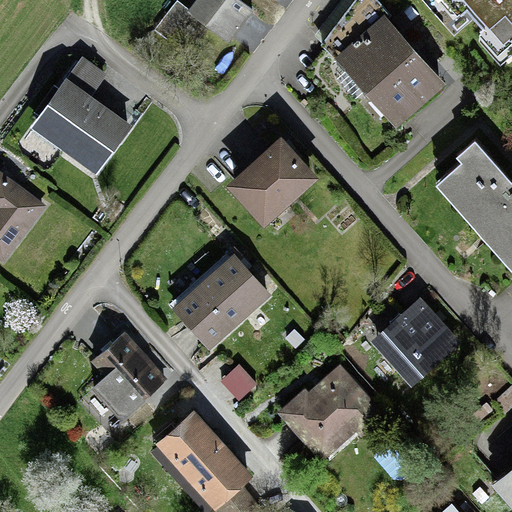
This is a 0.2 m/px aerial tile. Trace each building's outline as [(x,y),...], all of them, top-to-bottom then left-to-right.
[(240,0),(195,0),(189,9),(177,0),(176,0),(154,30),(166,39),(188,10),(228,40),(252,9),(240,0)] [(390,14),(377,0),(354,0),(322,43),(338,61),(341,58),(384,19),(390,14)] [(511,0),(448,0),(461,15),(466,10),(482,28),(479,30),(497,51),(511,37),(511,0)] [(396,119),(439,81),(384,19),(341,58),(396,119)] [(87,96),(103,74),(82,59),(38,120),(63,137),(59,142),(96,169),(127,125),(87,96)] [(511,178),(511,179),(475,138),(457,154),(462,160),(447,173),(463,192),(458,196),(468,207),(464,211),(490,241),(495,237),(505,248),(509,244),(511,247),(511,178)] [(296,148),(290,153),(280,142),(234,183),(264,217),(310,175),(296,160),(302,155),(296,148)] [(0,255),(2,257),(42,205),(0,173),(0,255)] [(231,252),(173,304),(207,342),(266,290),(231,252)] [(454,341),(419,301),(376,339),(412,379),(454,341)] [(93,386),(121,418),(164,379),(123,333),(94,359),(107,374),(93,386)] [(304,394),(285,411),(322,452),(356,422),(361,428),(377,414),(339,370),(308,398),(304,394)] [(511,386),(495,402),(504,413),(511,405),(511,386)] [(160,441),(188,472),(215,448),(206,438),(211,434),(191,413),(160,441)] [(247,475),(228,454),(224,458),(215,448),(188,472),(215,504),(221,499),(226,505),(245,490),(239,483),(247,475)] [(511,471),(499,483),(511,497),(511,471)] [(242,511),(255,502),(245,490),(226,505),(221,510),(222,511),(242,511)] [(262,511),(255,502),(242,511),(262,511)]
